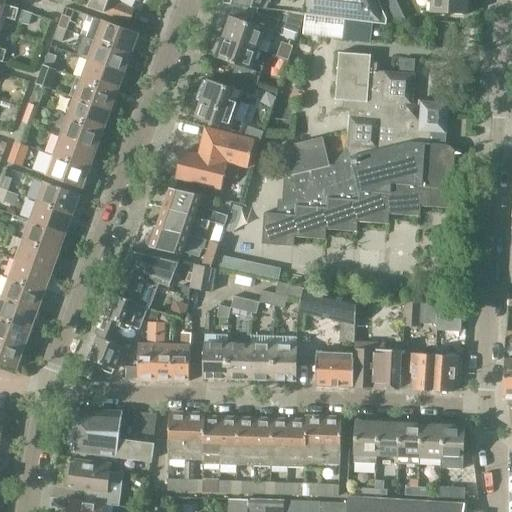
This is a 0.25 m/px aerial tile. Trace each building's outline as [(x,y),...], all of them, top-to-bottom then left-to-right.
[(0,0),(0,16),(15,20),(19,9),(4,4),(4,0),(0,0)] [(90,0),(87,7),(103,12),(106,0),(90,0)] [(135,9),(110,0),(106,0),(103,12),(130,22),(135,9)] [(386,25),(387,17),(378,0),(223,0),(223,3),(287,12),(286,12),(304,14),(306,14),(373,23),(386,25)] [(396,0),(378,0),(387,17),(405,19),(396,0)] [(467,14),(467,0),(431,0),(431,12),(467,14)] [(223,35),(223,36),(259,49),(263,37),(272,40),(279,20),(258,12),(254,11),(250,22),(230,16),(227,25),(224,24),(220,34),(223,35)] [(298,33),(304,14),(286,12),(281,27),(298,33)] [(62,14),(58,27),(66,30),(71,18),(62,14)] [(306,14),(303,35),(323,37),(329,38),(371,41),(373,23),(306,14)] [(96,41),(131,53),(138,33),(94,17),(87,37),(96,41)] [(66,30),(58,27),(53,39),(62,42),(66,30)] [(236,64),(232,76),(257,85),(264,64),(255,60),(259,49),(223,36),(215,57),(236,64)] [(89,60),(124,72),(131,53),(96,41),(89,60)] [(339,52),(335,100),(337,100),(337,99),(351,100),(350,115),(347,147),(333,165),(329,165),(322,137),(284,146),(291,175),(284,177),(282,214),(264,213),(262,244),(294,246),(295,236),(325,239),(326,229),(357,231),(358,221),(388,223),(389,213),(420,216),(421,206),(451,208),(452,200),(455,155),(455,154),(455,152),(454,150),(453,149),(452,147),(451,146),(449,145),(447,145),(441,144),(442,134),(447,135),(449,102),(419,100),(419,104),(413,103),(415,73),(383,71),(377,71),(377,63),(370,63),(371,57),(371,55),(339,52)] [(57,56),(48,53),(44,65),(52,68),(57,56)] [(82,79),(117,92),(124,72),(89,60),(82,79)] [(414,60),(402,60),(401,70),(413,70),(414,60)] [(57,70),(52,68),(44,65),(36,85),(50,90),(57,70)] [(75,98),(110,111),(117,92),(82,79),(73,75),(66,95),(75,98)] [(250,104),(257,85),(232,76),(228,86),(208,79),(194,117),(240,133),(244,124),(234,120),(241,101),(250,104)] [(30,103),(38,106),(43,94),(34,91),(30,103)] [(68,117),(103,130),(110,111),(75,98),(68,117)] [(34,119),(38,106),(30,103),(25,115),(34,119)] [(68,117),(61,136),(96,149),(103,130),(68,117)] [(248,169),(255,140),(255,138),(245,135),(205,126),(198,154),(183,151),(177,178),(222,189),(225,174),(237,177),(240,167),(248,169)] [(255,138),(255,140),(260,141),(263,131),(248,126),(245,135),(255,138)] [(29,132),(20,129),(16,142),(24,145),(29,132)] [(96,149),(61,136),(54,156),(89,168),(96,149)] [(20,157),(24,145),(16,142),(11,154),(20,157)] [(47,176),(82,188),(89,168),(54,156),(47,176)] [(0,184),(0,187),(8,191),(12,178),(3,175),(0,184)] [(45,181),(37,201),(72,214),(80,194),(45,181)] [(225,226),(228,215),(199,205),(202,194),(170,188),(164,207),(211,220),(217,223),(225,226)] [(65,233),(72,214),(37,201),(30,220),(65,233)] [(242,207),(233,204),(225,228),(234,231),(242,207)] [(188,235),(189,234),(192,225),(208,230),(211,222),(216,224),(210,242),(219,245),(225,226),(217,223),(211,220),(164,207),(157,227),(188,235)] [(58,252),(65,233),(30,220),(23,240),(58,252)] [(157,227),(150,247),(182,254),(186,243),(201,249),(205,239),(189,234),(188,235),(157,227)] [(51,272),(58,252),(23,240),(16,259),(51,272)] [(210,242),(204,263),(212,266),(219,245),(210,242)] [(132,247),(124,268),(125,269),(160,282),(169,286),(179,260),(132,247)] [(51,272),(16,259),(9,278),(44,291),(51,272)] [(213,292),(217,269),(212,268),(212,266),(204,263),(203,265),(194,264),(190,288),(213,292)] [(125,269),(115,294),(140,303),(139,305),(147,308),(147,309),(149,310),(160,282),(125,269)] [(37,310),(44,291),(9,278),(2,297),(37,310)] [(288,297),(300,300),(303,287),(279,282),(276,293),(276,294),(288,297)] [(356,325),(356,300),(303,287),(300,300),(298,311),(356,325)] [(276,294),(276,293),(263,290),(260,302),(285,308),(288,297),(276,294)] [(105,315),(97,336),(123,346),(126,339),(116,335),(121,322),(139,329),(143,318),(147,309),(147,308),(139,305),(140,303),(115,294),(114,293),(105,315)] [(257,313),(260,302),(234,296),(232,307),(257,313)] [(0,303),(0,318),(30,329),(37,310),(2,297),(0,303)] [(174,304),(171,312),(182,316),(187,305),(178,302),(174,304)] [(403,326),(420,327),(421,303),(405,302),(403,326)] [(461,331),(462,319),(463,306),(438,304),(436,330),(461,331)] [(147,309),(143,318),(157,318),(157,313),(149,310),(147,309)] [(0,339),(23,348),(30,329),(0,318),(0,339)] [(138,380),(155,380),(157,322),(148,322),(147,343),(139,343),(138,380)] [(155,380),(172,381),(173,344),(166,344),(166,323),(157,322),(155,380)] [(172,381),(189,381),(191,333),(182,333),(181,344),(173,344),(172,381)] [(203,378),(227,378),(228,343),(228,335),(205,334),(203,378)] [(88,358),(82,375),(98,381),(104,365),(114,369),(123,346),(97,336),(88,358)] [(249,379),(272,380),(274,336),(251,336),(251,343),(249,379)] [(297,337),(274,336),(272,380),(296,380),(297,337)] [(504,394),(511,394),(511,337),(506,337),(503,394),(504,395),(504,394)] [(0,362),(16,368),(23,348),(0,339),(0,362)] [(399,388),(400,350),(384,349),(385,343),(354,342),(354,353),(353,386),(368,387),(369,383),(381,384),(381,387),(399,388)] [(251,343),(228,343),(227,378),(249,379),(251,343)] [(316,351),(315,385),(353,386),(354,353),(316,351)] [(412,389),(432,390),(435,354),(411,353),(409,372),(413,372),(412,389)] [(435,354),(432,390),(454,391),(455,374),(458,375),(459,356),(435,354)] [(78,410),(73,451),(117,456),(120,438),(123,412),(79,410),(78,410)] [(152,461),(154,444),(157,413),(146,412),(142,441),(132,439),(120,438),(117,456),(152,461)] [(132,439),(142,441),(146,412),(134,412),(132,439)] [(168,459),(186,460),(187,413),(169,413),(168,459)] [(205,414),(187,413),(186,460),(203,460),(204,417),(205,414)] [(221,418),(204,417),(203,460),(202,464),(220,465),(221,418)] [(323,468),(323,464),(322,464),(324,417),(306,417),(306,420),(307,420),(305,467),(323,468)] [(341,418),(324,417),(322,464),(323,464),(340,465),(341,418)] [(220,465),(237,465),(238,418),(221,418),(220,465)] [(255,419),(238,418),(237,465),(254,466),(255,419)] [(272,419),(255,419),(254,466),(271,466),(272,419)] [(271,466),(288,467),(289,420),(272,419),(271,466)] [(307,420),(306,420),(289,420),(288,467),(305,467),(307,420)] [(378,422),(355,421),(354,462),(375,463),(376,455),(378,422)] [(378,422),(376,455),(397,456),(398,456),(399,423),(378,422)] [(398,456),(397,456),(397,463),(419,464),(419,457),(421,424),(399,423),(398,456)] [(421,424),(419,457),(441,458),(443,425),(421,424)] [(443,425),(441,458),(441,468),(463,469),(465,426),(443,425)] [(95,490),(93,502),(120,506),(124,472),(110,470),(110,464),(76,460),(76,463),(72,462),(69,487),(95,490)] [(186,462),(185,479),(185,491),(198,491),(198,479),(193,479),(193,462),(186,462)] [(219,492),(219,479),(220,467),(213,467),(213,479),(207,479),(207,491),(219,492)] [(185,491),(185,479),(173,478),(173,490),(185,491)] [(232,480),(219,479),(219,492),(231,492),(232,480)] [(241,492),(251,493),(253,493),(253,481),(241,480),(241,492)] [(266,481),(253,481),(253,493),(265,493),(266,481)] [(287,494),(288,482),(276,481),(275,494),(287,494)] [(288,482),(287,494),(300,495),(300,482),(288,482)] [(321,495),(322,484),(309,483),(309,495),(321,495)] [(322,484),(321,495),(339,496),(339,484),(322,484)] [(418,496),(419,486),(406,485),(405,495),(418,496)] [(439,497),(465,499),(466,486),(440,485),(439,497)] [(419,486),(418,496),(431,497),(432,487),(419,486)] [(362,496),(374,497),(375,488),(362,488),(362,496)] [(388,489),(375,488),(374,497),(388,498),(388,489)] [(462,511),(464,503),(429,501),(395,499),(388,498),(374,497),(362,496),(348,495),(348,503),(347,511),(462,511)] [(247,511),(249,499),(229,498),(228,511),(247,511)] [(284,511),(285,500),(249,499),(247,511),(284,511)] [(143,511),(144,510),(126,507),(126,506),(120,506),(93,502),(70,500),(68,511),(143,511)] [(284,511),(320,511),(321,502),(285,500),(284,511)] [(320,511),(347,511),(348,503),(321,502),(320,511)]
